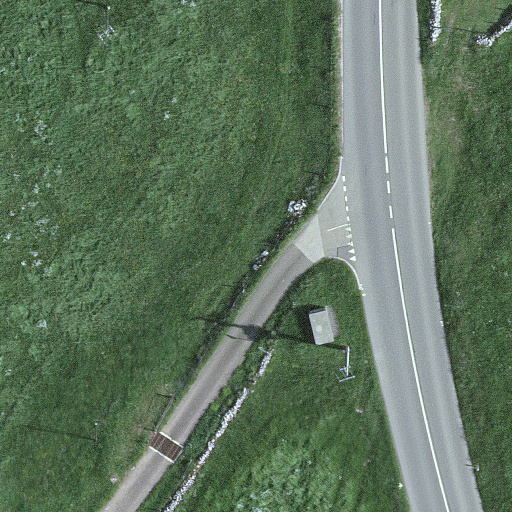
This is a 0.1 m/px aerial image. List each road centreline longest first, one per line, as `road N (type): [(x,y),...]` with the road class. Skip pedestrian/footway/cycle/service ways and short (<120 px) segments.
road 1 (secondary): [(378,0),(396,262),(448,511)]
road 2 (track): [(389,205),(314,243),(117,511)]
